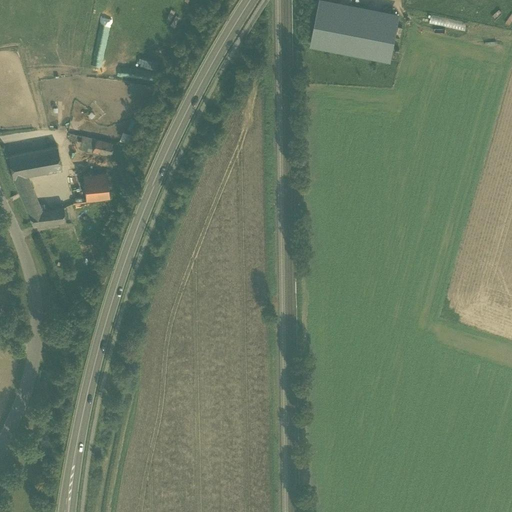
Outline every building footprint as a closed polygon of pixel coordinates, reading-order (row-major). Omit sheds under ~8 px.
[(319,0),(319,4),(397,19),(399,13),(332,0),(319,0)] [(397,19),(319,4),(311,43),(389,59),(397,19)] [(96,44),(92,65),(102,67),(105,45),(96,44)] [(140,77),(141,69),(120,66),(119,73),(140,77)] [(129,81),(128,92),(148,94),(149,83),(129,81)] [(65,145),(92,151),(95,139),(68,132),(65,145)] [(113,143),(95,139),(92,151),(110,155),(113,143)] [(8,155),(12,178),(26,175),(62,169),(57,146),(8,155)] [(83,175),(86,202),(109,198),(106,172),(83,175)] [(42,211),(26,175),(12,178),(33,225),(65,221),(64,208),(42,211)]
